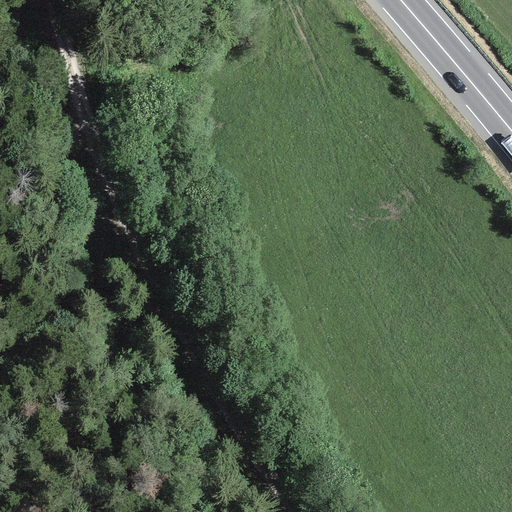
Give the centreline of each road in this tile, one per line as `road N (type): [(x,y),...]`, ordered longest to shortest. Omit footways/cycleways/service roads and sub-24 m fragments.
road 1 (track): [(301,511),(204,389),(136,252),(65,69),(49,0)]
road 2 (primary): [(400,0),(511,131)]
